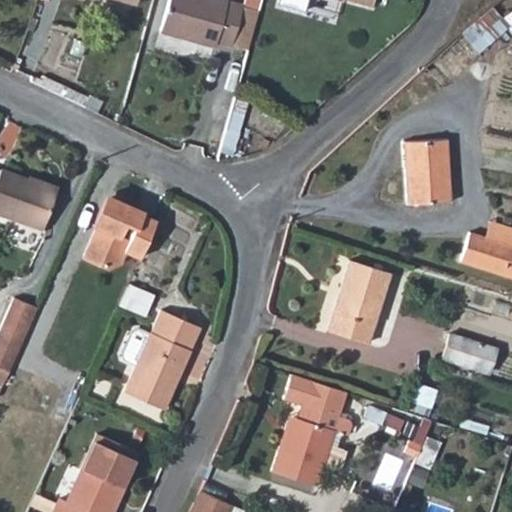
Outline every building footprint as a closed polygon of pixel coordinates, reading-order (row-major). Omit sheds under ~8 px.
[(245,0),(168,0),(162,23),(217,40),(218,33),(234,38),(245,0)] [(502,0),(482,0),(424,51),(445,73),(458,61),(454,58),(510,7),(502,0)] [(452,133),(408,133),(407,193),(452,195),(452,133)] [(0,173),(0,217),(43,234),(57,198),(30,188),(32,184),(3,172),(2,175),(0,173)] [(30,188),(57,198),(60,190),(33,179),(32,184),(30,188)] [(141,248),(157,210),(142,204),(143,201),(112,188),(105,204),(110,206),(105,218),(100,215),(86,247),(109,257),(122,251),(126,242),(141,248)] [(511,221),(486,214),(481,230),(511,238),(511,221)] [(511,238),(481,230),(466,226),(458,254),(511,270),(511,238)] [(385,264),(344,251),(323,324),(364,335),(385,264)] [(145,315),(154,295),(131,284),(121,305),(145,315)] [(0,370),(8,374),(37,310),(12,300),(0,327),(0,370)] [(166,406),(175,386),(171,384),(184,359),(187,360),(204,323),(166,304),(126,386),(166,406)] [(494,341),(445,325),(438,348),(486,364),(494,341)] [(171,384),(175,386),(187,360),(184,359),(171,384)] [(338,409),(346,383),(291,366),(283,393),(300,398),(289,433),(279,431),(269,466),(315,480),(332,421),(347,426),(350,417),(347,412),(338,409)] [(232,456),(255,405),(241,399),(218,450),(232,456)] [(101,511),(103,508),(112,511),(141,442),(104,425),(76,494),(67,490),(57,511),(101,511)] [(414,446),(420,434),(407,429),(402,441),(414,446)] [(227,511),(233,500),(202,487),(190,511),(227,511)] [(245,511),(250,502),(233,500),(227,511),(245,511)]
